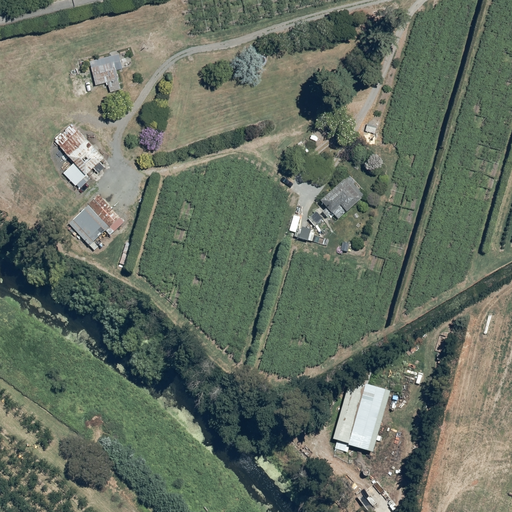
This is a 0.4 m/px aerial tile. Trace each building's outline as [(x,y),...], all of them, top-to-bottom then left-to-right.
[(118,54),(91,60),(96,84),(108,81),(111,91),(122,89),(117,69),(121,68),(118,54)] [(106,156),(73,123),(56,141),(76,161),(65,172),(77,185),(106,156)] [(365,195),(348,177),(322,201),(339,219),(365,195)] [(127,221),(100,194),(90,204),(117,231),(127,221)] [(312,228),(302,226),(300,238),(310,241),(312,228)] [(351,241),(340,240),(338,251),(350,253),(351,241)] [(359,383),(351,381),(336,438),(339,439),(335,452),(347,455),(350,447),(372,453),(390,390),(369,384),(371,373),(362,371),(359,383)]
